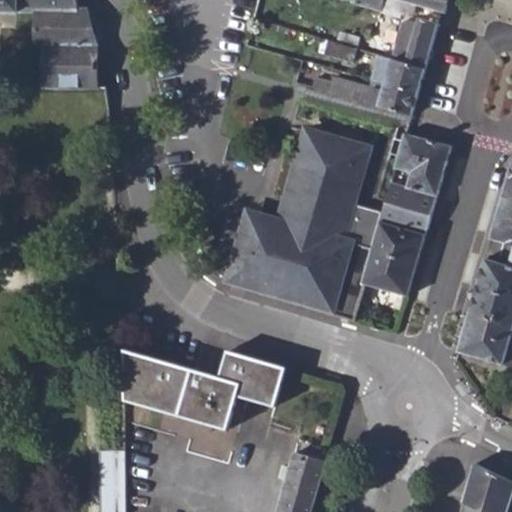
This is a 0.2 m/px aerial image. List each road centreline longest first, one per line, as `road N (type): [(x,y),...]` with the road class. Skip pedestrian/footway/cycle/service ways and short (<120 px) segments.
road 1 (residential): [(111,0),(157,240),(175,275),(226,312),(341,349),(378,372),(408,406)]
road 2 (residential): [(486,145),(408,406)]
road 3 (residential): [(511,32),(492,35),(474,101),(486,145)]
